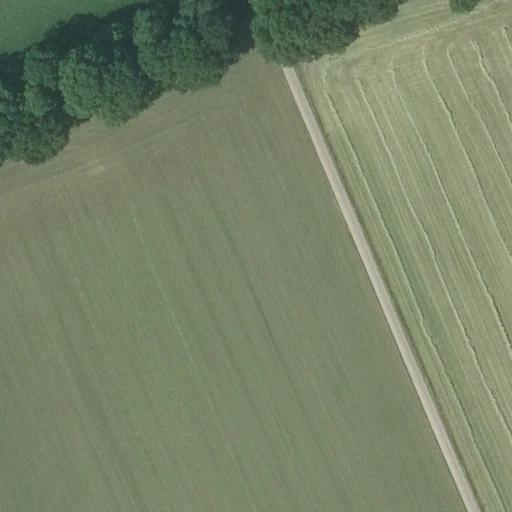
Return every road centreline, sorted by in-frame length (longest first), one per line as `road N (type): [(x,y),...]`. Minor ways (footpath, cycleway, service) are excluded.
road 1 (track): [(473,511),(257,0)]
road 2 (track): [(220,0),(1,74)]
